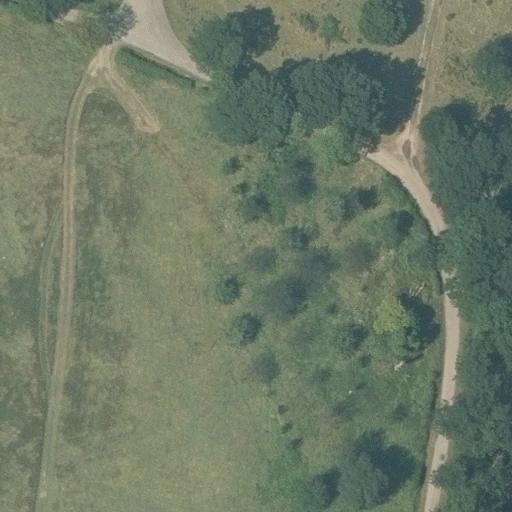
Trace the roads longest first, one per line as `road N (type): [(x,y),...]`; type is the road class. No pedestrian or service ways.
road 1 (track): [(127,38),(83,92),(40,247),(30,303),(37,374),(25,511)]
road 2 (track): [(406,170),(430,0)]
